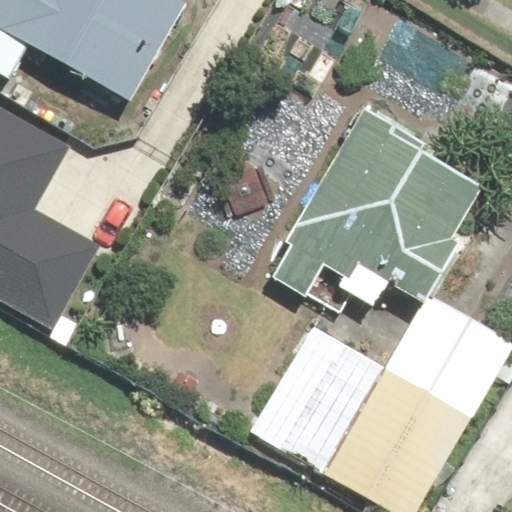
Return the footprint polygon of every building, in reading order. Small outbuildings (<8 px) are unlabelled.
[(194,0),(0,0),(0,69),(20,80),(39,45),(140,100),(195,0),(194,0)] [(352,1),(349,0),(306,0),(269,62),(303,82),(352,1)] [(0,297),(60,331),(107,248),(41,212),(77,148),(0,104),(0,297)] [(484,180),(363,111),(272,271),(305,290),(323,258),(411,308),(484,180)] [(268,172),(215,183),(223,219),(276,207),(268,172)] [(511,350),(428,299),(387,368),(316,325),(252,430),(387,511),(417,511),(473,419),(511,354),(511,350)]
